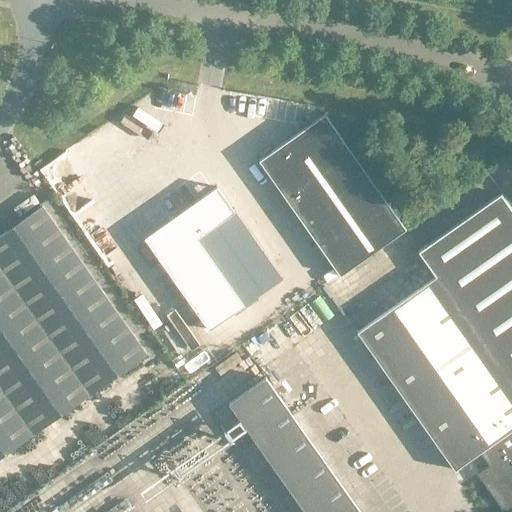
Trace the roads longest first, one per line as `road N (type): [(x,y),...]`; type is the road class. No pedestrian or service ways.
road 1 (unclassified): [(511,78),(422,43),(142,0)]
road 2 (unclassified): [(46,0),(0,115)]
